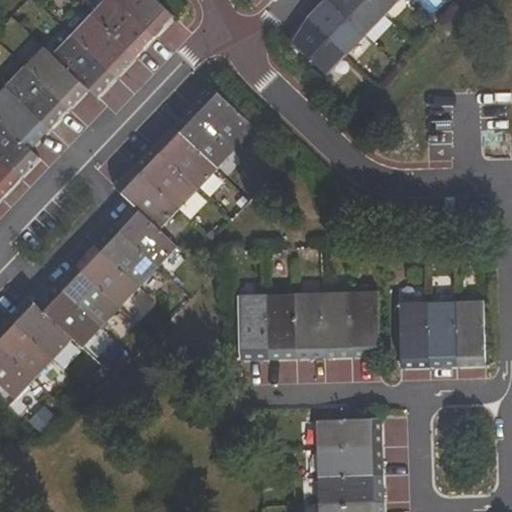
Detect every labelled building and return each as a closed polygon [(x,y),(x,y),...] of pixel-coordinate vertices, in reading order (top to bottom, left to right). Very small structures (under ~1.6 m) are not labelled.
[(134,56),(143,46),(140,42),(150,32),(116,0),(107,0),(92,17),(132,54),(134,56)] [(116,0),(150,32),(152,34),(161,23),(160,22),(170,11),(157,0),(116,0)] [(333,4),(328,0),(327,0),(313,23),(347,55),(366,35),(333,4)] [(371,0),(334,0),(333,4),(366,35),(386,14),(371,0)] [(371,0),(386,14),(399,0),(371,0)] [(170,11),(160,22),(161,23),(152,34),(157,39),(175,19),(176,17),(170,11)] [(386,14),(366,35),(375,43),(394,21),(386,14)] [(115,76),(123,68),(121,66),(132,54),(92,17),(73,36),(113,74),(115,76)] [(294,43),(328,75),(347,55),(313,23),(309,20),(294,43)] [(150,32),(140,42),(143,46),(134,56),(137,59),(157,39),(152,34),(150,32)] [(100,98),(108,89),(103,85),(113,74),(73,36),(55,56),(85,84),(90,89),(100,98)] [(85,84),(55,56),(45,47),(26,67),(64,104),(67,107),(76,98),(74,95),(85,84)] [(121,66),(123,68),(115,76),(118,79),(137,59),(134,56),(132,54),(121,66)] [(333,80),(352,60),(347,55),(328,75),(333,80)] [(46,127),(56,117),(53,115),(64,104),(26,67),(6,88),(44,125),(46,127)] [(115,76),(113,74),(103,85),(108,89),(118,79),(115,76)] [(85,84),(74,95),(76,98),(67,107),(71,110),(90,89),(85,84)] [(0,118),(30,147),(38,139),(34,135),(44,125),(6,88),(0,94),(0,118)] [(214,108),(217,110),(226,100),(220,94),(201,114),(205,118),(214,108)] [(258,130),(226,100),(217,110),(214,108),(205,118),(209,122),(239,150),(258,130)] [(53,115),(56,117),(46,127),(51,131),(71,110),(67,107),(64,104),(53,115)] [(181,135),(185,139),(195,128),(199,132),(209,122),(205,118),(201,114),(181,135)] [(30,147),(0,118),(0,157),(14,171),(18,175),(26,165),(25,163),(35,152),(33,151),(30,147)] [(219,171),(239,150),(209,122),(199,132),(195,128),(185,139),(189,142),(219,171)] [(34,135),(38,139),(30,147),(33,151),(51,131),(46,127),(44,125),(34,135)] [(177,148),(180,152),(189,142),(185,139),(181,135),(163,154),(167,158),(177,148)] [(189,142),(180,152),(177,148),(167,158),(169,159),(201,190),(219,171),(189,142)] [(35,152),(25,163),(26,165),(18,175),(22,179),(41,159),(35,152)] [(156,167),(159,170),(169,159),(167,158),(163,154),(144,174),(147,178),(156,167)] [(0,193),(8,186),(4,182),(14,171),(0,157),(0,193)] [(169,159),(159,170),(156,167),(147,178),(150,180),(181,211),(201,190),(169,159)] [(14,171),(4,182),(8,186),(0,193),(0,196),(3,199),(22,179),(18,175),(14,171)] [(140,188),(141,190),(150,180),(147,178),(144,174),(125,195),(129,199),(140,188)] [(150,180),(141,190),(140,188),(129,199),(142,211),(147,216),(162,230),(181,211),(150,180)] [(124,231),(127,234),(135,224),(138,227),(147,216),(142,211),(124,231)] [(162,268),(180,248),(162,230),(147,216),(138,227),(135,224),(127,234),(131,238),(162,268)] [(119,244),(122,247),(131,238),(127,234),(124,231),(104,251),(109,255),(119,244)] [(143,287),(162,268),(131,238),(122,247),(119,244),(109,255),(112,257),(143,287)] [(99,265),(102,268),(112,257),(109,255),(104,251),(85,271),(89,276),(99,265)] [(123,308),(143,287),(112,257),(102,268),(99,265),(89,276),(92,278),(123,308)] [(77,284),(82,289),(92,278),(89,276),(85,271),(65,292),(68,294),(77,284)] [(104,328),(123,308),(92,278),(82,289),(77,284),(68,294),(73,299),(104,328)] [(61,307),(63,309),(73,299),(68,294),(65,292),(46,311),(51,317),(61,307)] [(353,357),(369,357),(369,352),(382,351),(379,292),(351,293),(353,352),(353,357)] [(327,358),(341,358),(341,352),(353,352),(351,293),(324,294),(326,353),(327,358)] [(316,359),(315,353),(326,353),(324,294),(295,295),(298,354),(298,360),(316,359)] [(270,360),(286,360),(285,354),(298,354),(295,295),(267,296),(270,355),(270,360)] [(244,361),(259,361),(258,355),(270,355),(267,296),(241,297),(244,361)] [(84,348),(104,328),(73,299),(63,309),(61,307),(51,317),(76,340),(84,348)] [(459,368),(475,368),(474,363),(488,362),(485,301),(458,302),(459,363),(459,368)] [(447,369),(447,363),(459,363),(458,302),(429,303),(431,363),(431,369),(447,369)] [(418,364),(431,363),(429,303),(401,304),(403,370),(418,369),(418,364)] [(19,324),(23,327),(32,318),(34,320),(43,309),(40,305),(38,304),(19,324)] [(23,327),(26,330),(57,360),(76,340),(51,317),(46,311),(43,309),(34,320),(32,318),(23,327)] [(13,337),(16,340),(26,330),(23,327),(19,324),(0,343),(0,346),(1,348),(13,337)] [(37,381),(57,360),(26,330),(16,340),(13,337),(1,348),(5,352),(37,381)] [(0,384),(18,401),(37,381),(5,352),(0,358),(0,384)] [(385,449),(384,434),(379,434),(379,419),(319,422),(320,450),(380,449),(385,449)] [(386,477),(385,462),(381,462),(380,449),(320,450),(321,478),(381,477),(386,477)] [(387,503),(386,490),(382,490),(381,477),(321,478),(322,505),(382,503),(387,503)] [(382,511),(382,503),(322,505),(322,511),(382,511)]
